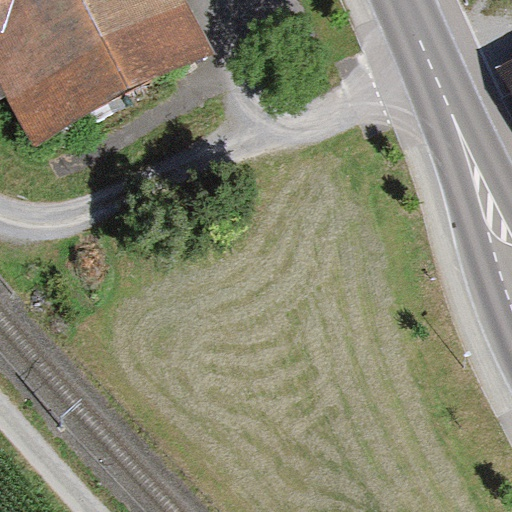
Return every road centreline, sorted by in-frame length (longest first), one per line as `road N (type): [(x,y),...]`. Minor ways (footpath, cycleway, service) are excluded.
road 1 (primary): [(403,0),(489,193)]
road 2 (primary): [(489,193),(511,336)]
road 3 (track): [(0,416),(81,511)]
